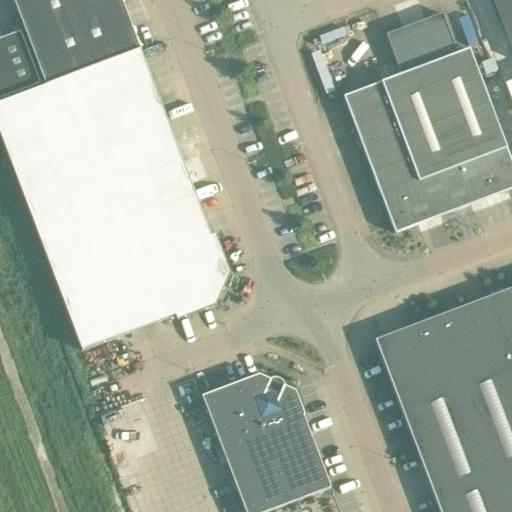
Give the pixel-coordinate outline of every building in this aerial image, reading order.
[(210,237),(119,0),(11,0),(45,86),(0,103),(0,139),(81,352),(174,316),(176,321),(215,306),(230,274),(215,235),(210,237)] [(511,0),(491,0),(511,54),(511,0)] [(400,76),(343,97),(354,128),(351,129),(357,146),(360,145),(379,196),(387,215),(394,235),(511,190),(511,165),(468,50),(457,54),(441,14),(385,36),(400,76)] [(18,32),(0,38),(0,98),(38,84),(18,32)] [(511,289),(488,298),(511,361),(511,289)] [(511,511),(511,361),(488,298),(374,341),(438,511),(511,511)] [(201,397),(243,511),(267,511),(330,489),(302,416),(303,416),(294,392),(282,386),(280,390),(268,385),(270,381),(258,375),(201,397)]
